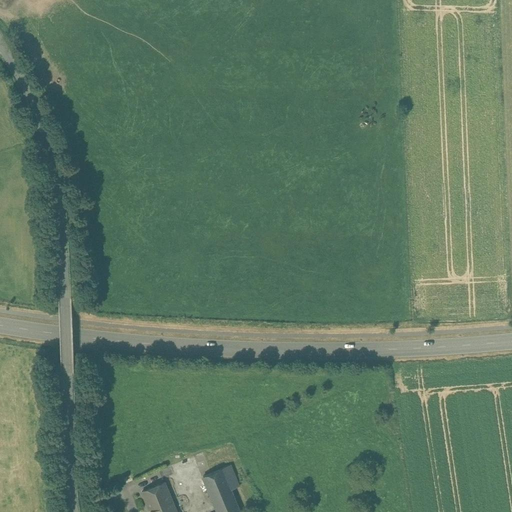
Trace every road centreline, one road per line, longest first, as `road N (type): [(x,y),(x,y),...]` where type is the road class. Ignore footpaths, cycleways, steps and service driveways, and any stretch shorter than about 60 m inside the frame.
road 1 (primary): [(511,336),(204,347),(0,325)]
road 2 (track): [(0,44),(48,134),(65,216),(78,511)]
